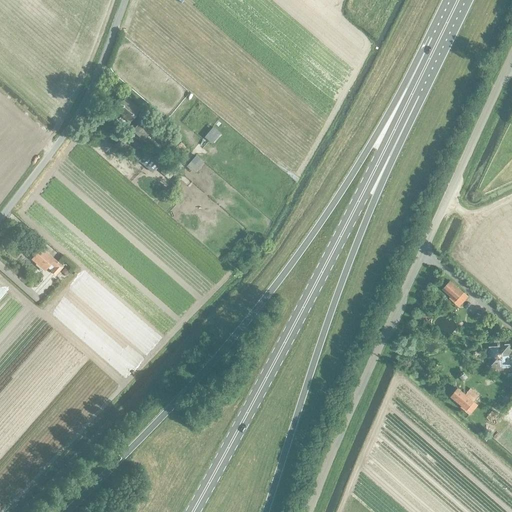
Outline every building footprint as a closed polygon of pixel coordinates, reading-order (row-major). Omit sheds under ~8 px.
[(124,98),(115,109),(128,121),(134,115),(140,120),(132,130),(164,158),(177,143),(145,115),(124,98)] [(113,143),(120,149),(129,138),(122,132),(113,143)] [(62,266),(41,248),(31,259),(44,271),(47,267),(51,271),(50,271),(55,275),(62,266)] [(466,289),(453,278),(446,286),(459,297),(466,289)] [(487,370),(511,368),(511,349),(511,342),(486,344),(487,370)] [(458,389),(452,396),(466,409),(473,401),(458,389)]
